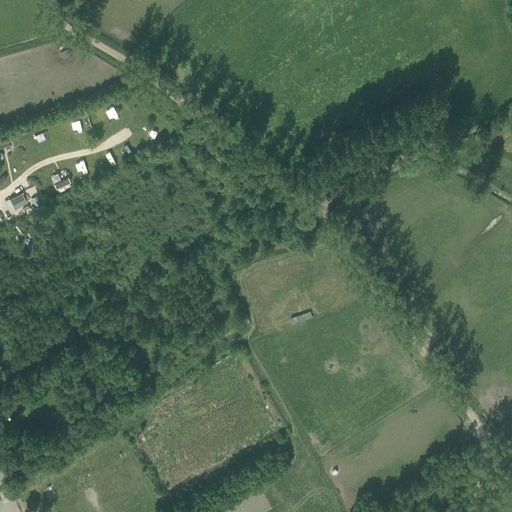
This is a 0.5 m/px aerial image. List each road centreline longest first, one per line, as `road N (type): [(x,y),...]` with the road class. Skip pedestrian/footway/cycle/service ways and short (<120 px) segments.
road 1 (track): [(316,210),(472,419),(488,461),(472,511)]
road 2 (track): [(78,34),(139,71),(316,210)]
road 3 (track): [(316,210),(436,137),(511,110)]
